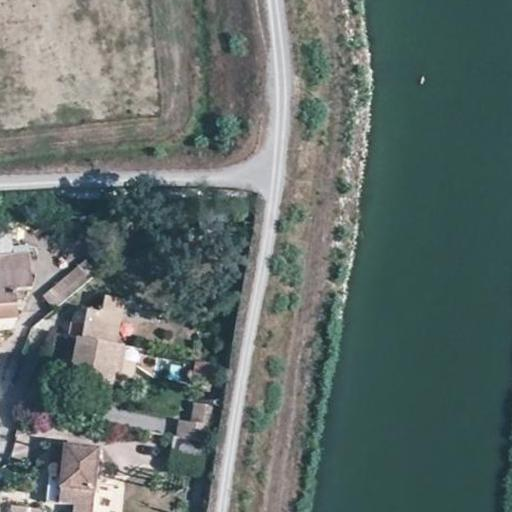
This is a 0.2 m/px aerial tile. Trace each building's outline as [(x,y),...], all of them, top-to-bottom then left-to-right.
[(31,291),(28,257),(0,258),(0,308),(16,307),(14,293),(31,291)] [(54,313),(95,278),(84,265),(43,299),(54,313)] [(78,369),(109,376),(122,303),(105,300),(100,317),(87,314),(78,369)] [(0,320),(17,319),(16,307),(0,308),(0,320)] [(196,360),(192,380),(212,384),(217,365),(196,360)] [(211,447),(216,410),(181,403),(177,423),(165,421),(162,438),(211,447)] [(178,458),(202,462),(204,447),(180,444),(178,458)] [(59,507),(64,451),(50,450),(45,506),(59,507)] [(64,451),(59,507),(72,508),(71,511),(93,511),(99,454),(64,451)]
